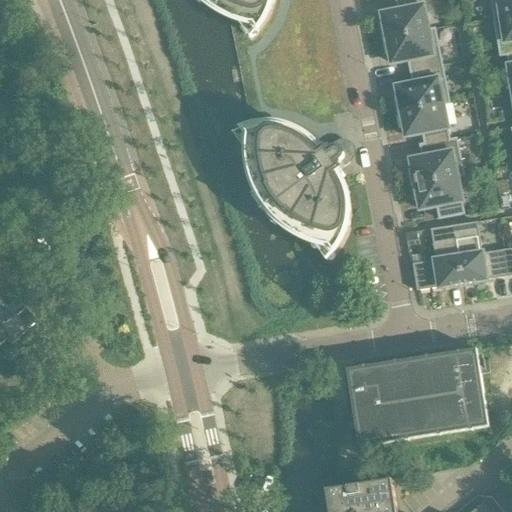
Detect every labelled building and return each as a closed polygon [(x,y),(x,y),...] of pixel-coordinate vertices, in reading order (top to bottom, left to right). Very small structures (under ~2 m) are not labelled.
[(196,0),(200,5),(203,0),(204,1),(210,6),(212,8),(217,12),(222,15),(223,15),(230,19),(241,74),(339,54),(328,0),(196,0)] [(383,15),(385,24),(380,25),(383,41),(436,30),(436,29),(429,31),(422,0),(398,0),(397,0),(399,12),(383,15)] [(511,0),(491,0),(495,20),(511,16),(511,0)] [(511,16),(495,20),(501,56),(511,54),(511,16)] [(391,56),(393,65),(409,62),(411,73),(443,67),(436,30),(383,41),(386,57),(391,56)] [(246,131),(235,136),(250,155),(248,155),(248,156),(249,156),(249,163),(250,170),(252,176),(254,182),(256,189),(259,195),(253,197),(264,211),(263,212),(263,213),(265,212),(275,227),(279,222),(284,227),(289,231),(294,235),(300,238),(306,241),(312,243),(312,244),(313,244),(314,243),(328,262),(336,253),(336,254),(339,249),(342,245),(345,240),(347,234),(349,229),(350,223),(351,218),(351,212),(351,207),(350,201),(349,195),(347,190),(345,185),(344,183),(364,179),(339,54),(241,74),(251,129),(245,131),(246,131)] [(508,56),(511,82),(511,54),(501,56),(501,57),(508,56)] [(397,88),(399,97),(394,98),(397,114),(450,103),(443,67),(411,73),(413,85),(397,88)] [(405,129),(407,138),(423,135),(425,145),(421,146),(421,147),(458,140),(457,140),(450,141),(443,105),(450,104),(450,103),(397,114),(401,130),(405,129)] [(412,161),(413,170),(409,171),(412,187),(465,176),(458,140),(421,147),(423,159),(412,161)] [(420,202),(421,211),(437,207),(440,220),(465,215),(458,179),(465,177),(465,176),(412,187),(415,203),(420,202)] [(455,227),(464,285),(466,285),(466,286),(476,284),(476,283),(509,278),(505,251),(483,254),(478,223),(455,227)] [(413,265),(418,292),(452,287),(452,288),(462,287),(462,285),(464,285),(455,227),(431,231),(436,262),(413,265)] [(0,346),(5,342),(10,347),(24,335),(37,323),(25,309),(11,320),(3,311),(2,311),(0,312),(0,346)] [(348,371),(360,449),(490,428),(478,351),(348,371)] [(397,511),(393,482),(327,492),(330,511),(397,511)]
